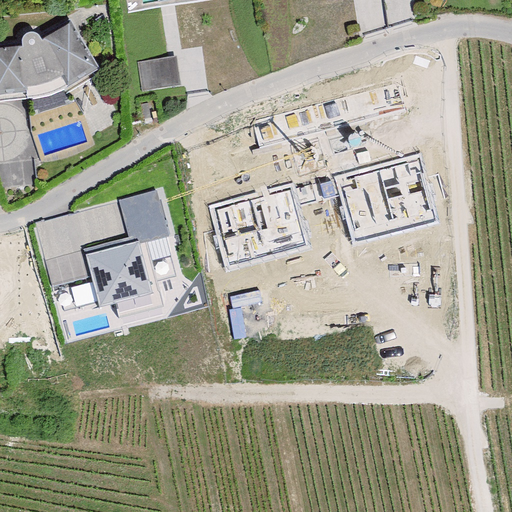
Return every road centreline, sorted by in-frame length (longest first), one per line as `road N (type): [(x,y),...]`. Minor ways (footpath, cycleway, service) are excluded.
road 1 (unclassified): [(511,33),(449,25),(314,68),(203,113),(0,224)]
road 2 (track): [(488,511),(469,390),(449,25)]
